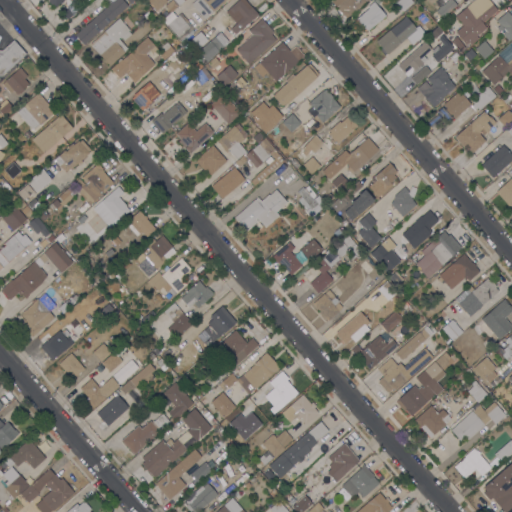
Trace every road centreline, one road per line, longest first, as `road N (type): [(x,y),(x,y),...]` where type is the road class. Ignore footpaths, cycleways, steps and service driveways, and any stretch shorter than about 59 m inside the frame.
road 1 (residential): [(448,511),(2,0)]
road 2 (residential): [(289,0),(511,252)]
road 3 (residential): [(139,511),(0,352)]
